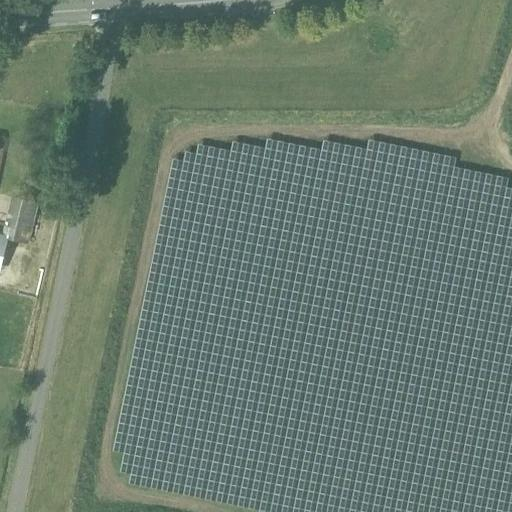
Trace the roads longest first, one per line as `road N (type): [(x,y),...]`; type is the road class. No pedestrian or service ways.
road 1 (unclassified): [(105,9),(108,38),(13,511)]
road 2 (unknown): [(511,122),(449,202),(445,230),(511,282)]
road 3 (secondary): [(105,9),(237,0)]
